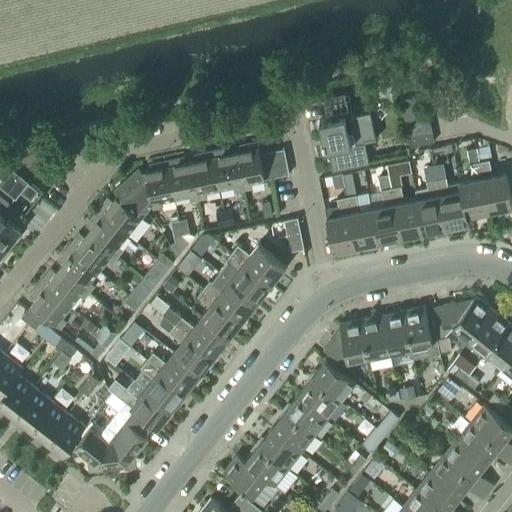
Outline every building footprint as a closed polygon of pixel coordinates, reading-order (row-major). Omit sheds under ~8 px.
[(350,114),(348,107),(345,91),(323,96),(327,118),(319,119),(325,149),(328,148),(332,170),(369,162),(364,140),(375,137),(375,138),(376,138),(370,109),(369,109),(369,110),(350,114)] [(403,109),(426,104),(424,93),(401,98),(403,109)] [(405,120),(429,115),(426,104),(403,109),(405,120)] [(407,131),(431,126),(429,115),(405,120),(407,131)] [(410,146),(434,141),(431,126),(407,131),(410,146)] [(239,150),(234,151),(243,190),(252,188),(250,181),(277,175),(271,150),(259,152),(256,140),(238,144),(239,150)] [(477,145),(480,158),(489,156),(486,144),(477,145)] [(228,146),(211,149),(218,185),(219,187),(233,184),(234,191),(243,190),(234,151),(230,152),(228,146)] [(284,147),(271,150),(277,175),(289,172),(284,147)] [(190,160),(198,199),(207,197),(206,190),(219,187),(218,185),(211,149),(194,153),(195,159),(190,160)] [(184,156),(167,159),(172,185),(174,197),(188,194),(190,200),(198,199),(190,160),(185,161),(184,156)] [(489,158),(479,160),(482,175),(484,185),(490,209),(511,204),(505,171),(492,173),(489,158)] [(139,167),(126,178),(147,209),(151,203),(152,208),(162,206),(161,199),(174,197),(172,185),(167,159),(150,163),(151,169),(145,170),(143,171),(139,167)] [(472,177),(459,180),(461,188),(461,187),(467,214),(490,209),(484,185),(482,175),(479,160),(469,162),(472,177)] [(444,167),(435,168),(440,192),(446,226),(447,227),(449,229),(455,227),(457,224),(469,221),(467,214),(461,187),(461,188),(449,190),(444,167)] [(0,180),(0,185),(15,197),(20,191),(31,199),(38,190),(28,182),(10,168),(2,178),(0,180)] [(416,188),(415,188),(417,196),(418,196),(425,230),(436,228),(438,231),(445,229),(446,226),(440,192),(435,168),(424,171),(427,185),(416,188)] [(107,196),(97,209),(127,233),(141,215),(146,209),(147,209),(126,178),(114,189),(118,193),(116,195),(112,200),(107,196)] [(401,184),(392,186),(402,235),(425,230),(418,196),(417,196),(404,199),(401,184)] [(384,203),(373,205),(380,240),(402,235),(392,186),(381,188),(384,203)] [(356,193),(348,195),(358,244),(380,240),(373,205),(370,190),(356,193)] [(0,240),(7,246),(12,241),(17,240),(21,235),(20,230),(22,228),(13,221),(20,213),(19,210),(0,194),(0,240)] [(338,204),(324,207),(326,215),(333,249),(358,244),(348,195),(336,197),(338,204)] [(261,201),(264,216),(272,214),(269,200),(261,201)] [(224,209),(227,223),(234,222),(232,208),(224,209)] [(97,209),(86,223),(90,227),(87,231),(118,255),(123,249),(118,244),(127,233),(97,209)] [(219,225),(227,223),(224,209),(216,211),(219,225)] [(297,216),(284,219),(290,250),(304,247),(297,216)] [(179,219),(181,233),(189,231),(186,217),(179,219)] [(174,235),(181,233),(179,219),(171,220),(174,235)] [(79,231),(68,245),(99,269),(107,258),(112,262),(118,255),(87,231),(84,235),(79,231)] [(238,244),(231,251),(270,283),(285,264),(258,242),(249,253),(238,244)] [(68,245),(57,259),(62,263),(59,267),(90,291),(95,284),(90,280),(99,269),(68,245)] [(157,257),(169,266),(174,260),(162,251),(157,257)] [(227,260),(220,270),(230,278),(257,300),(270,283),(231,251),(225,259),(227,260)] [(164,272),(169,266),(157,257),(152,263),(164,272)] [(51,267),(40,280),(70,304),(79,294),(84,298),(90,291),(59,267),(56,271),(51,267)] [(204,287),(243,317),(257,300),(230,278),(220,270),(212,281),(210,279),(204,287)] [(129,293),(140,302),(154,285),(142,276),(129,293)] [(40,281),(29,294),(34,298),(30,303),(56,323),(61,327),(67,320),(62,316),(70,305),(70,304),(40,280),(40,281)] [(204,287),(197,295),(209,304),(203,312),(230,334),(243,317),(204,287)] [(124,299),(135,308),(140,302),(129,293),(124,299)] [(473,298),(436,305),(442,335),(446,334),(453,325),(468,337),(492,307),(476,294),(473,298)] [(168,304),(162,312),(166,315),(170,319),(187,333),(214,354),(230,334),(203,312),(194,324),(168,304)] [(425,304),(403,309),(410,346),(411,346),(413,357),(439,351),(436,336),(442,335),(436,305),(425,307),(425,304)] [(492,307),(468,337),(485,351),(509,320),(492,307)] [(28,322),(35,314),(27,308),(20,316),(28,322)] [(403,309),(383,313),(390,350),(393,364),(413,360),(413,357),(411,346),(410,346),(403,309)] [(360,317),(367,355),(390,351),(390,350),(383,313),(360,317)] [(35,314),(28,322),(45,336),(51,327),(35,314)] [(166,315),(160,323),(164,326),(169,330),(181,340),(173,350),(200,371),(214,354),(187,333),(170,319),(166,315)] [(324,348),(337,360),(347,367),(354,358),(367,355),(360,317),(340,321),(341,326),(341,327),(324,348)] [(511,322),(509,320),(485,351),(502,364),(511,350),(511,322)] [(100,328),(112,338),(118,331),(105,321),(100,328)] [(106,344),(107,345),(112,338),(100,328),(94,335),(100,339),(106,344)] [(62,349),(68,341),(61,335),(55,343),(62,349)] [(91,351),(94,347),(77,335),(75,338),(91,351)] [(97,356),(106,344),(100,339),(94,347),(91,351),(97,356)] [(68,341),(62,349),(69,355),(76,347),(68,341)] [(62,349),(53,360),(62,368),(71,356),(69,355),(62,349)] [(153,351),(147,359),(159,368),(186,390),(186,389),(190,389),(194,384),(193,381),(200,371),(173,350),(164,361),(153,351)] [(511,350),(502,364),(511,372),(511,350)] [(0,392),(17,371),(22,365),(5,352),(0,358),(0,392)] [(309,373),(342,399),(355,382),(325,358),(317,369),(315,366),(309,373)] [(145,369),(137,379),(145,386),(172,408),(179,398),(183,398),(187,393),(186,390),(159,368),(147,359),(141,367),(145,369)] [(464,380),(469,373),(460,365),(454,372),(464,380)] [(0,402),(12,412),(34,384),(17,371),(0,392),(0,402)] [(91,373),(85,380),(93,387),(99,379),(95,376),(92,374),(91,373)] [(329,415),(342,399),(309,373),(304,380),(306,382),(299,391),(329,415)] [(469,373),(464,380),(474,387),(479,380),(469,373)] [(85,380),(79,388),(83,391),(88,394),(93,387),(85,380)] [(50,397),(34,385),(34,384),(12,412),(29,425),(50,397)] [(118,394),(134,407),(154,423),(157,426),(172,408),(145,386),(137,396),(125,386),(124,386),(118,394)] [(386,401),(400,398),(398,389),(384,391),(386,401)] [(90,428),(74,448),(88,459),(89,469),(126,465),(135,454),(148,438),(145,435),(154,423),(134,407),(118,394),(112,390),(104,400),(126,418),(107,442),(90,428)] [(315,433),(329,415),(299,391),(290,402),(288,400),(282,407),(315,433)] [(498,406),(503,399),(494,392),(488,398),(498,406)] [(68,411),(51,398),(50,397),(29,425),(46,439),(68,411)] [(511,406),(503,399),(498,406),(507,414),(511,407),(511,406)] [(511,424),(484,402),(469,420),(500,444),(506,437),(511,428),(511,424)] [(302,449),(315,433),(282,407),(277,414),(279,417),(272,426),(302,449)] [(385,433),(399,416),(390,409),(376,426),(385,433)] [(68,411),(46,439),(63,452),(85,424),(68,411)] [(469,420),(456,436),(487,461),(495,451),(500,444),(469,420)] [(385,433),(376,426),(375,425),(362,442),(372,450),(385,433)] [(288,467),(302,449),(272,426),(264,436),(261,434),(255,441),(288,467)] [(456,436),(443,453),(473,478),(479,471),(487,461),(456,436)] [(511,442),(509,439),(503,446),(511,452),(511,442)] [(275,484),(288,467),(255,441),(250,448),(253,450),(245,459),(267,477),(275,484)] [(511,452),(503,446),(498,453),(510,463),(511,460),(511,452)] [(352,460),(359,466),(366,457),(354,448),(348,457),(352,460)] [(245,459),(237,452),(223,470),(253,494),(267,477),(245,459)] [(443,453),(429,470),(460,494),(468,485),(473,478),(443,453)] [(351,477),(359,466),(352,460),(344,471),(351,477)] [(429,470),(416,487),(446,511),(452,504),(460,494),(429,470)] [(482,473),(476,480),(489,490),(494,483),(482,473)] [(476,480),(471,487),(483,497),(489,490),(476,480)] [(324,495),(331,501),(339,491),(332,486),(324,495)] [(416,487),(402,504),(412,511),(445,511),(446,511),(416,487)] [(263,511),(265,511),(240,491),(227,507),(211,495),(197,511),(263,511)] [(324,511),(331,501),(324,495),(317,505),(324,511)] [(295,511),(301,505),(292,497),(286,505),(295,511)] [(393,497),(380,511),(412,511),(402,504),(393,497)]
